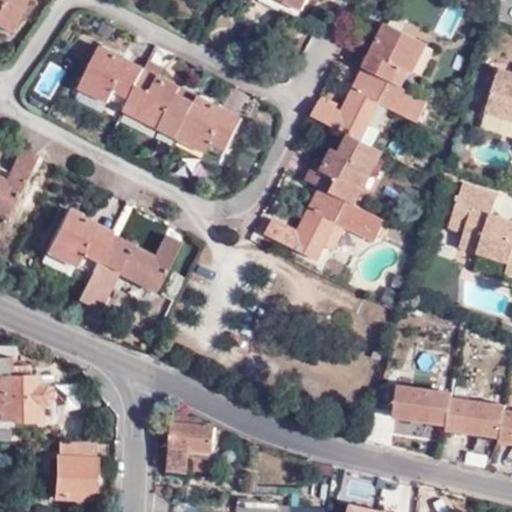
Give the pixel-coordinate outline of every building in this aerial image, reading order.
[(0,0),(0,30),(6,33),(21,0),(0,0)] [(301,12),(306,0),(284,0),(283,3),(301,12)] [(419,41),(383,24),(372,46),(379,49),(368,72),(400,88),(408,73),(405,71),(419,41)] [(405,71),(408,73),(412,74),(426,45),(419,41),(405,71)] [(379,49),(372,46),(361,68),(368,72),(379,49)] [(116,64),(119,57),(97,47),(78,85),(108,99),(106,102),(122,110),(138,76),(116,64)] [(138,76),(142,69),(119,57),(116,64),(138,76)] [(157,124),(155,130),(175,139),(177,134),(192,103),(175,95),(179,87),(158,77),(162,69),(146,60),(142,69),(138,76),(123,108),(157,124)] [(368,72),(361,68),(351,89),(356,91),(345,113),(340,111),(318,100),(310,116),(340,130),(346,133),(370,145),(377,129),(368,125),(364,123),(375,101),(416,121),(426,100),(400,88),(368,72)] [(511,74),(503,71),(490,114),(511,120),(511,74)] [(76,90),(105,105),(106,102),(108,99),(78,85),(76,90)] [(192,103),(196,96),(179,87),(175,95),(192,103)] [(340,111),(345,113),(356,91),(351,89),(340,111)] [(207,148),(205,151),(221,159),(241,118),(196,96),(192,103),(177,134),(207,148)] [(364,123),(368,125),(379,103),(375,101),(364,123)] [(157,124),(123,108),(121,112),(155,130),(157,124)] [(346,133),(340,130),(331,147),(338,150),(346,133)] [(338,150),(331,147),(321,168),(313,164),(305,180),(349,201),(366,166),(371,169),(380,150),(370,145),(346,133),(338,150)] [(175,139),(204,153),(205,151),(207,148),(177,134),(175,139)] [(0,211),(6,215),(36,155),(19,146),(7,170),(0,165),(0,211)] [(353,204),(371,169),(366,166),(349,201),(353,204)] [(353,204),(317,186),(297,228),(272,216),(263,233),(316,259),(323,244),(332,249),(343,225),(373,240),(383,219),(353,204)] [(475,219),(470,236),(465,249),(511,265),(511,274),(511,275),(511,274),(511,224),(496,220),(502,199),(468,187),(460,214),(475,219)] [(75,262),(91,270),(110,233),(64,210),(43,252),(73,267),(75,262)] [(454,230),(470,236),(475,219),(460,214),(454,230)] [(127,250),(130,243),(110,233),(91,270),(77,299),(98,310),(116,273),(119,268),(142,280),(140,284),(154,291),(178,242),(162,233),(152,254),(148,260),(127,250)] [(148,260),(152,254),(130,243),(127,250),(148,260)] [(73,267),(43,252),(39,260),(69,274),(73,267)] [(116,273),(140,284),(142,280),(119,268),(116,273)] [(17,347),(0,346),(0,425),(61,423),(61,403),(57,401),(58,395),(56,389),(61,390),(60,377),(42,378),(41,370),(26,369),(26,361),(17,361),(17,347)] [(452,425),(457,397),(457,392),(406,384),(401,417),(452,425)] [(506,436),(510,406),(510,404),(457,397),(452,425),(451,429),(506,436)] [(189,459),(214,460),(216,424),(202,423),(203,418),(197,416),(172,414),(169,471),(189,472),(189,459)] [(0,442),(16,442),(16,431),(0,430),(0,442)] [(94,461),(94,442),(67,443),(67,458),(62,458),(61,500),(75,500),(76,505),(85,505),(85,502),(96,502),(97,461),(94,461)] [(214,474),(214,460),(189,459),(189,472),(214,474)] [(281,511),(282,500),(242,498),(240,511),(281,511)]
